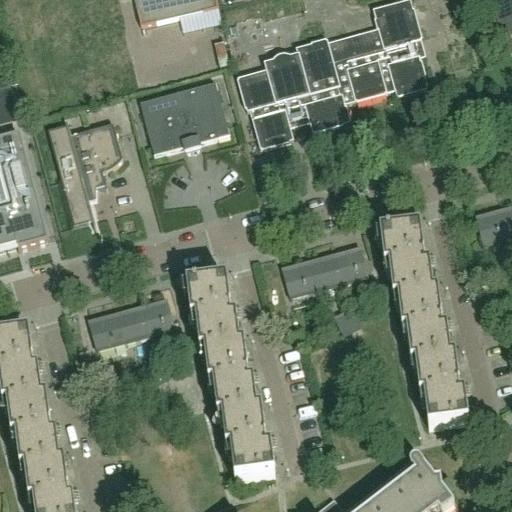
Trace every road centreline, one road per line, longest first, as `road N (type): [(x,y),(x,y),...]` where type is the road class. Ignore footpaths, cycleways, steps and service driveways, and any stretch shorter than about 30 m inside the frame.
road 1 (residential): [(511,456),(487,408),(428,186)]
road 2 (residential): [(298,475),(235,239)]
road 3 (residential): [(98,511),(39,291)]
road 4 (residential): [(39,291),(235,239)]
road 5 (residential): [(235,239),(428,186)]
